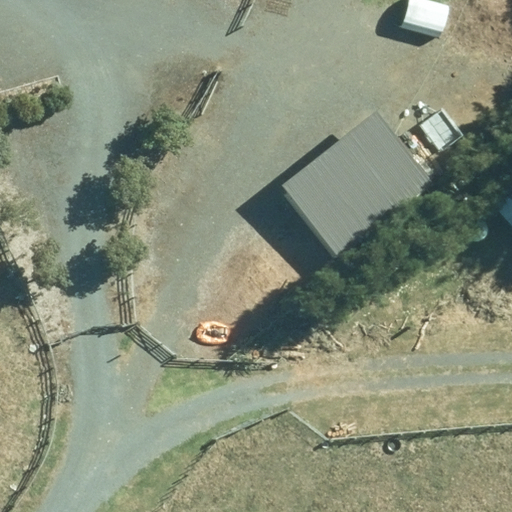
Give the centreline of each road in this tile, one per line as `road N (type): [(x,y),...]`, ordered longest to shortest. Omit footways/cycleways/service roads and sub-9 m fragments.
road 1 (track): [(0,45),(97,471),(67,511)]
road 2 (unknown): [(97,471),(250,394),(349,371),(511,364)]
